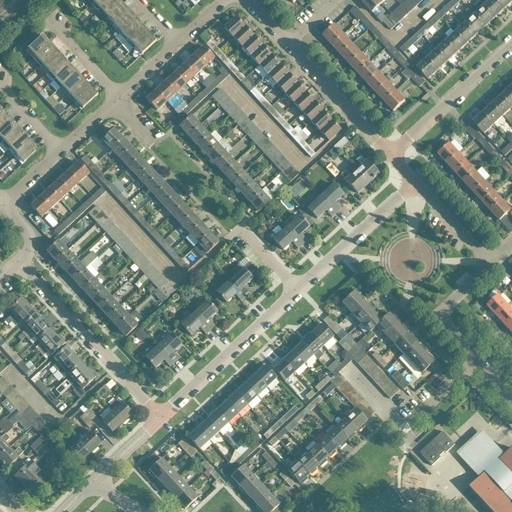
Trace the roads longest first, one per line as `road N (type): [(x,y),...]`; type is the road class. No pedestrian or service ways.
road 1 (residential): [(160,416),(20,263)]
road 2 (residential): [(160,416),(297,288)]
road 3 (residential): [(388,155),(511,44)]
road 4 (residential): [(297,288),(413,182)]
road 5 (residential): [(388,155),(286,47)]
road 6 (residential): [(472,361),(440,318),(490,265)]
